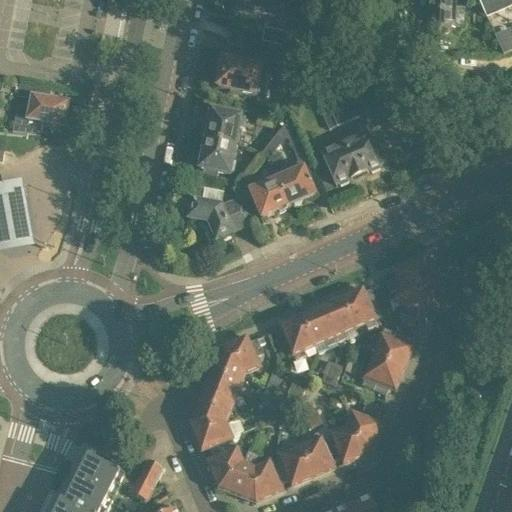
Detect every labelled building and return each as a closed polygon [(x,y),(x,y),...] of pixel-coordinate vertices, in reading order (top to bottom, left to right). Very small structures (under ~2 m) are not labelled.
[(280,0),(242,0),(240,8),(252,11),(251,16),(265,19),(266,13),(278,16),(280,0)] [(426,0),(425,29),(428,29),(427,46),(449,47),(450,29),(454,29),(455,0),(426,0)] [(511,0),(473,0),(477,6),(481,5),(486,16),(511,4),(511,0)] [(226,41),(249,53),(256,40),(232,28),(226,41)] [(288,34),(265,29),(262,43),(285,47),(288,34)] [(511,54),(511,36),(498,43),(504,58),(511,54)] [(217,89),(257,97),(268,99),(270,87),(260,85),(263,69),(223,61),(223,62),(218,64),(216,73),(219,78),(217,89)] [(12,134),(40,139),(42,125),(64,130),(69,105),(37,99),(39,89),(19,86),(17,97),(31,100),(28,120),(15,117),(12,134)] [(321,92),(331,116),(337,128),(358,119),(359,119),(364,107),(323,88),(321,92)] [(279,117),(280,118),(290,120),(292,109),(282,107),(279,117)] [(205,141),(235,147),(241,118),(211,112),(205,141)] [(328,132),(337,128),(331,116),(323,119),(328,132)] [(271,130),(277,120),(258,117),(256,127),(271,130)] [(274,127),(280,132),(283,129),(289,121),(290,120),(280,118),(274,127)] [(291,168),(274,175),(275,178),(276,180),(288,208),(291,207),(294,208),(300,206),(301,203),(315,197),(304,170),(312,166),(291,119),(290,120),(289,121),(283,129),(288,141),(297,160),(290,164),(291,168)] [(364,130),(342,139),(359,177),(381,167),(367,135),(364,130)] [(276,137),(269,147),(276,152),(283,143),(276,137)] [(336,187),(359,177),(342,139),(333,143),(336,150),(322,155),(336,187)] [(205,141),(200,171),(224,175),(230,176),(230,172),(235,147),(205,141)] [(276,152),(269,147),(261,157),(268,163),(276,152)] [(286,209),(288,208),(276,180),(275,178),(251,188),(252,191),(250,192),(262,220),(276,214),(279,215),(285,213),(286,209)] [(18,184),(0,187),(0,254),(14,252),(35,248),(22,183),(18,184)] [(242,199),(221,208),(219,208),(221,196),(206,193),(205,199),(193,197),(192,203),(189,221),(201,223),(200,227),(208,233),(213,244),(217,242),(233,235),(232,234),(253,224),(242,199)] [(397,280),(386,285),(390,295),(397,292),(399,292),(401,289),(411,292),(433,283),(424,261),(394,274),(397,280)] [(435,288),(433,283),(411,292),(401,289),(399,292),(397,292),(398,295),(395,304),(404,307),(398,323),(413,328),(419,313),(425,315),(434,293),(437,291),(436,287),(435,288)] [(341,301),(354,330),(365,326),(368,332),(378,327),(376,321),(382,318),(371,292),(364,295),(362,291),(341,301)] [(334,339),(337,345),(346,341),(344,335),(354,330),(341,301),(321,310),(334,339)] [(301,318),(314,348),(325,343),(328,349),(337,345),(334,339),(321,310),(301,318)] [(314,348),(301,318),(280,328),(296,363),(306,358),(304,353),(314,348)] [(384,331),(373,360),(403,371),(411,350),(405,347),(407,340),(384,331)] [(282,332),(272,336),(275,343),(285,339),(282,332)] [(246,339),(225,349),(229,358),(236,355),(244,375),(259,369),(255,360),(264,356),(257,341),(249,345),(246,339)] [(237,394),(244,375),(236,355),(229,358),(225,349),(219,351),(215,353),(217,357),(211,373),(228,379),(224,389),(237,394)] [(395,392),(403,371),(373,360),(362,388),(386,398),(389,390),(395,392)] [(328,363),(324,375),(338,380),(343,369),(328,363)] [(344,373),(354,377),(358,367),(348,363),(344,373)] [(273,372),(270,381),(283,386),(286,378),(273,372)] [(211,373),(198,405),(215,411),(219,401),(232,406),(237,394),(224,389),(228,379),(211,373)] [(335,389),(338,380),(324,375),(323,376),(324,377),(321,384),(335,389)] [(298,410),(309,382),(296,377),(285,404),(298,410)] [(266,390),(279,395),(283,386),(270,381),(266,390)] [(266,390),(263,398),(276,404),(279,395),(266,390)] [(272,412),(276,404),(263,398),(259,407),(263,408),(272,412)] [(225,425),(232,406),(219,401),(215,411),(198,405),(193,420),(188,422),(190,426),(191,426),(193,432),(202,428),(205,435),(225,425)] [(352,415),(346,430),(352,433),(360,445),(373,450),(381,427),(376,425),(382,408),(367,403),(361,419),(352,415)] [(268,423),(272,412),(263,408),(253,432),(269,426),(268,423)] [(323,426),(317,412),(310,416),(316,429),(323,426)] [(308,432),(316,429),(310,416),(303,419),(308,432)] [(233,442),(225,425),(205,435),(202,428),(193,432),(202,453),(208,450),(211,456),(234,445),(233,442)] [(374,453),(373,450),(360,445),(352,433),(346,430),(331,437),(333,442),(323,446),(331,465),(341,460),(344,466),(370,455),(374,453)] [(331,465),(323,446),(320,439),(318,435),(308,440),(310,446),(300,450),(313,480),(334,471),(331,465)] [(313,480),(300,450),(296,441),(285,446),(287,449),(276,453),(281,464),(290,483),(292,489),(313,480)] [(234,445),(211,456),(213,462),(208,464),(217,485),(229,480),(235,472),(240,474),(243,466),(236,450),(234,445)] [(229,480),(217,485),(219,491),(220,495),(224,493),(250,503),(252,507),(256,505),(261,503),(256,490),(257,480),(252,478),(255,470),(259,460),(247,455),(243,466),(240,474),(235,472),(229,480)] [(78,511),(107,511),(121,485),(132,491),(136,483),(125,478),(88,459),(76,484),(72,482),(61,504),(78,511)] [(164,471),(146,462),(136,483),(154,492),(164,471)] [(280,488),(290,483),(281,464),(271,469),(269,464),(255,470),(252,478),(257,480),(256,490),(261,503),(282,493),(280,488)] [(148,505),(154,492),(136,483),(132,491),(130,496),(148,505)] [(376,511),(370,498),(352,507),(354,511),(376,511)]
